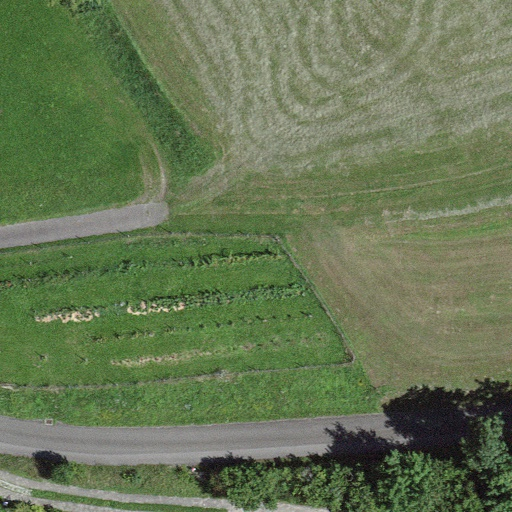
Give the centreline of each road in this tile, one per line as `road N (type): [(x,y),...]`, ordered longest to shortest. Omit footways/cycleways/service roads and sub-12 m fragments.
road 1 (unclassified): [(0,430),(182,440),(511,420)]
road 2 (track): [(0,479),(271,511)]
